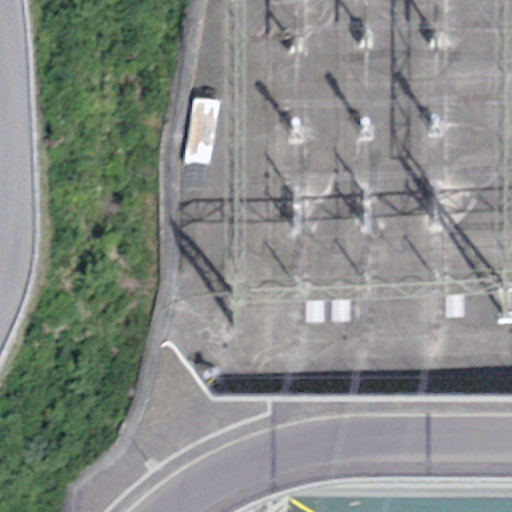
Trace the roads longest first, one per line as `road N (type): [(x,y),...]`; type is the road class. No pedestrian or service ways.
road 1 (tertiary): [(173,511),(258,460),(322,442),(511,439)]
road 2 (tertiary): [(0,77),(7,166),(0,266)]
